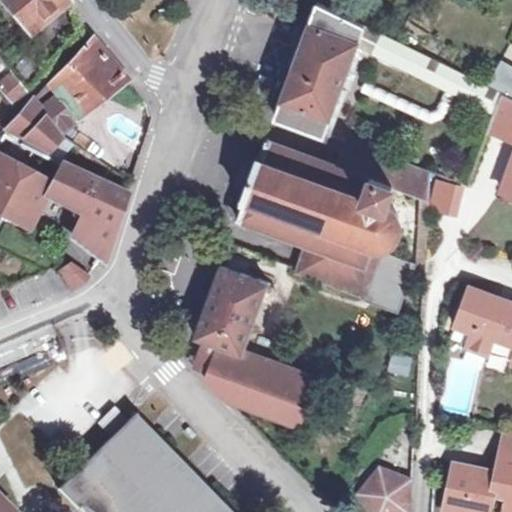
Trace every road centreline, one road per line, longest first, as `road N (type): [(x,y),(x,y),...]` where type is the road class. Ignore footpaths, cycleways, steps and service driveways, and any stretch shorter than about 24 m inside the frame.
road 1 (residential): [(307,511),(167,366),(127,289)]
road 2 (residential): [(127,289),(184,102)]
road 3 (residential): [(184,102),(88,0)]
road 4 (residential): [(127,289),(0,341)]
